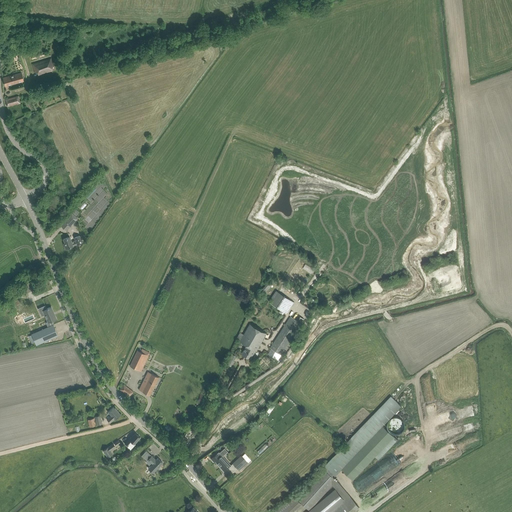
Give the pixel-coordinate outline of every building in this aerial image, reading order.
[(51,58),(32,64),(35,72),(37,71),(38,74),(52,70),(51,67),(53,66),(51,58)] [(24,80),(21,73),(3,78),(5,86),(6,88),(9,88),(8,85),(24,80)] [(19,96),(5,99),(7,106),(20,103),(19,96)] [(99,179),(95,183),(100,188),(104,184),(99,179)] [(61,226),(66,230),(76,220),(78,218),(77,216),(80,212),(74,208),(71,212),(69,214),(70,215),(61,226)] [(64,245),(65,248),(82,243),(79,236),(74,238),(75,241),(71,243),(69,237),(63,239),(65,245),(64,245)] [(287,313),(294,302),(278,292),(271,303),(287,313)] [(329,298),(331,302),(341,297),(339,293),(329,298)] [(48,308),(47,309),(45,305),(42,307),(48,322),(46,323),(48,327),(31,334),(36,345),(58,335),(52,321),(56,319),(54,315),(50,307),(49,308),(48,308)] [(281,354),(301,323),(291,317),(271,348),(281,354)] [(267,333),(250,323),(240,341),(247,345),(242,353),(251,358),(256,350),(257,350),(267,333)] [(129,366),(141,372),(150,353),(142,349),(141,351),(137,350),(129,366)] [(139,390),(150,395),(159,377),(148,372),(139,390)] [(124,384),(120,389),(129,397),(133,391),(124,384)] [(345,444),(331,459),(341,469),(382,426),(402,406),(391,396),(380,408),(372,416),(350,439),(345,444)] [(120,414),(114,407),(108,412),(111,415),(107,419),(110,423),(114,419),(115,419),(120,414)] [(94,418),(88,420),(90,427),(96,425),(94,418)] [(380,454),(399,433),(388,423),(352,463),(354,465),(350,469),(355,473),(376,451),(380,454)] [(132,436),(125,444),(131,449),(135,444),(134,443),(140,437),(135,433),(132,437),(132,436)] [(113,444),(103,450),(108,457),(112,454),(110,450),(115,447),(113,444)] [(231,465),(222,455),(224,453),(222,451),(219,454),(217,453),(211,459),(214,462),(215,461),(224,471),(231,465)] [(245,453),(241,456),(233,464),(238,470),(246,462),(246,461),(249,458),(245,453)] [(154,458),(152,456),(148,460),(152,464),(148,468),(153,473),(163,462),(158,458),(155,461),(154,459),(154,458)] [(293,496),(274,511),(293,511),(302,505),(302,504),(309,510),(332,485),(334,487),(307,511),(353,511),(359,507),(333,477),(325,470),(298,500),(293,496)]
